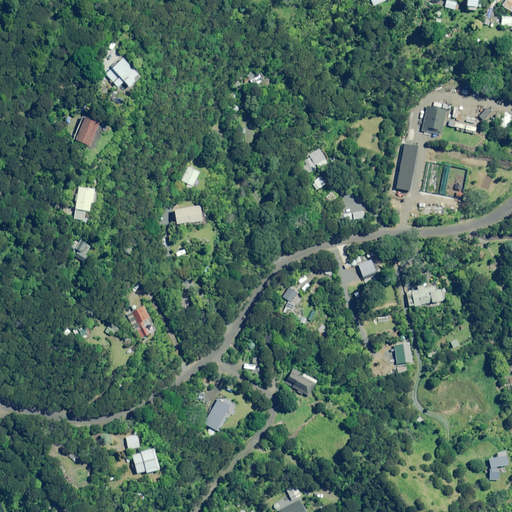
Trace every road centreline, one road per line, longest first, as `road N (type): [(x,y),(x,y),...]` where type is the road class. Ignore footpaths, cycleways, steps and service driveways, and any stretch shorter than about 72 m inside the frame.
road 1 (residential): [(209,357),(276,269),(299,253),(357,237),(471,225),(511,202)]
road 2 (residential): [(0,401),(80,419),(120,415),(209,357)]
road 3 (residential): [(209,357),(256,384),(266,402),(188,511)]
road 4 (residential): [(0,196),(14,175),(31,104),(67,59)]
